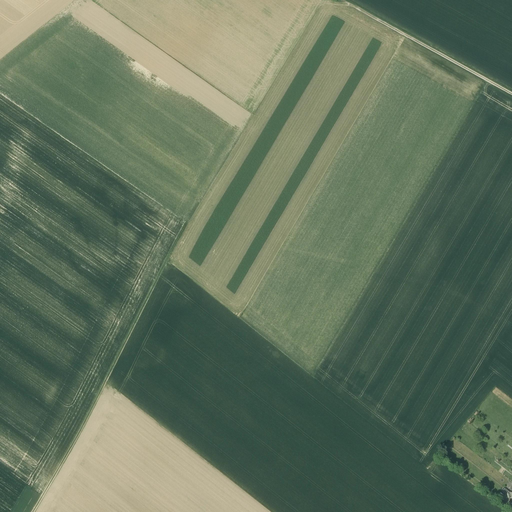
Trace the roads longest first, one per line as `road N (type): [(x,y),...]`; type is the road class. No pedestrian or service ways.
road 1 (track): [(33,511),(185,224)]
road 2 (track): [(345,0),(511,96)]
